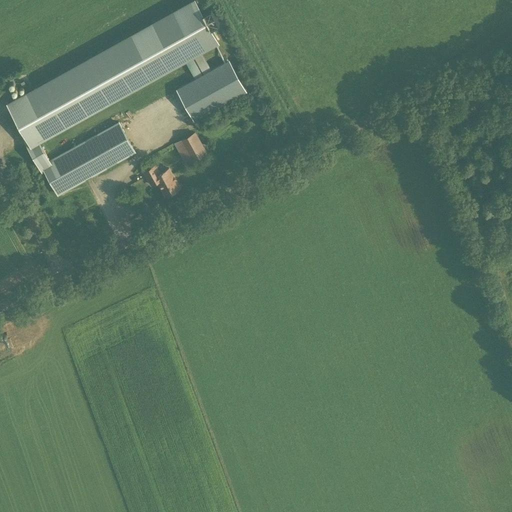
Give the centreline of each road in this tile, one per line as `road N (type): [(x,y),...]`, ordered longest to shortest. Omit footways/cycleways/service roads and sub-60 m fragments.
road 1 (tertiary): [(62,276),(475,66),(511,39)]
road 2 (track): [(511,336),(420,94)]
road 3 (unclassified): [(62,276),(0,164)]
